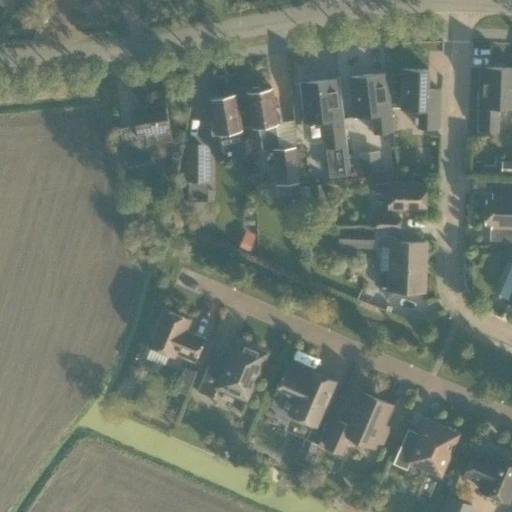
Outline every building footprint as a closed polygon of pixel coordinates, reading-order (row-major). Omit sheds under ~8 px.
[(511,107),(511,67),(480,66),(478,130),(497,130),(498,107),(511,107)] [(419,128),(438,129),(439,95),(439,88),(428,87),(429,69),(402,68),(401,109),(419,109),(419,128)] [(393,131),(389,98),(387,72),(349,76),(354,117),(372,115),(374,133),(393,131)] [(338,78),(327,79),(300,82),(304,108),(305,119),(305,123),(323,120),(326,140),(330,175),(349,173),(338,78)] [(258,124),(262,149),(272,149),(276,184),(299,182),(295,146),(278,147),(275,122),(281,121),(279,107),(275,107),(272,87),(246,90),(251,125),(258,124)] [(236,92),(209,97),(213,118),(209,119),(212,133),(218,132),(223,160),(247,155),(236,92)] [(147,142),(171,137),(165,102),(132,108),(135,121),(123,123),(130,158),(149,154),(147,142)] [(202,161),(202,142),(185,142),(186,161),(186,180),(211,179),(210,161),(202,161)] [(380,154),(358,157),(360,173),(382,170),(380,154)] [(511,173),(511,160),(502,160),(501,173),(511,173)] [(390,182),(373,182),(372,192),(389,192),(389,208),(425,209),(426,183),(390,182)] [(310,185),(312,205),(326,204),(324,184),(310,185)] [(491,223),(491,229),(492,229),(491,238),(511,238),(511,193),(492,193),(492,199),(486,199),(485,223),(491,223)] [(164,203),(167,228),(184,226),(180,201),(164,203)] [(375,228),(399,229),(400,215),(376,214),(375,228)] [(373,229),(339,228),(338,246),(373,247),(373,229)] [(256,234),(246,230),(239,248),(249,252),(256,234)] [(406,284),(422,285),(424,242),(393,241),(392,272),(388,272),(387,289),(406,289),(406,284)] [(511,262),(498,295),(509,300),(509,302),(511,303),(511,262)] [(176,352),(194,360),(204,338),(185,330),(190,319),(164,308),(148,345),(174,356),(176,352)] [(217,387),(247,400),(267,352),(237,339),(225,366),(210,359),(197,390),(213,397),(217,387)] [(198,369),(185,364),(175,389),(187,394),(198,369)] [(307,369),(304,376),(286,368),(275,393),(293,401),(287,413),(317,426),(336,382),(307,369)] [(376,441),(385,444),(392,428),(383,424),(391,405),(360,392),(347,423),(336,418),(325,446),(341,453),(349,434),(374,445),(376,441)] [(410,461),(440,473),(457,434),(426,420),(417,442),(404,437),(393,463),(407,469),(410,461)] [(304,439),(300,448),(313,454),(317,444),(304,439)] [(480,490),(508,502),(511,492),(511,456),(497,450),(493,460),(473,452),(463,475),(483,483),(480,490)] [(443,511),(472,511),(475,506),(450,496),(443,511)]
